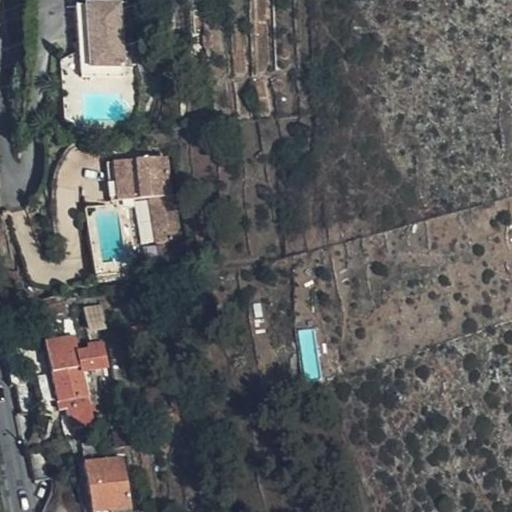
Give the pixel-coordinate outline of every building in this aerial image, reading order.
[(67,9),(69,44),(79,44),(80,72),(113,69),(107,0),(81,0),(82,8),(67,9)] [(79,44),(69,44),(73,80),(114,78),(113,69),(80,72),(79,44)] [(150,243),(159,241),(174,239),(164,156),(105,163),(109,202),(145,197),(150,243)] [(174,239),(159,241),(161,256),(176,253),(174,239)] [(62,314),(58,295),(38,301),(42,319),(62,314)] [(130,340),(125,320),(112,323),(116,343),(130,340)] [(87,398),(82,376),(77,352),(74,339),(44,346),(58,405),(87,398)] [(77,352),(82,376),(93,374),(89,349),(77,352)] [(34,413),(28,384),(14,387),(21,416),(34,413)] [(170,402),(169,389),(161,389),(161,384),(145,386),(147,409),(162,408),(161,402),(170,402)] [(89,407),(87,398),(58,405),(60,413),(75,410),(89,407)] [(89,407),(75,410),(78,425),(92,421),(89,407)] [(160,418),(149,421),(153,435),(164,432),(160,418)] [(92,444),(76,448),(79,463),(95,459),(92,444)] [(48,480),(44,454),(31,455),(37,482),(48,480)] [(118,460),(80,468),(88,511),(115,511),(128,510),(118,460)]
